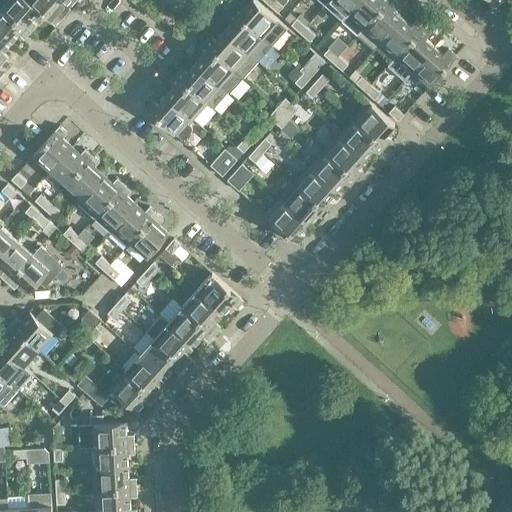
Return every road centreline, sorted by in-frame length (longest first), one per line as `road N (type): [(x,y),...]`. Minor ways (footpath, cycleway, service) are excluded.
road 1 (residential): [(291,293),(65,87),(53,85),(0,138)]
road 2 (residential): [(291,293),(511,45)]
road 3 (residential): [(173,511),(169,435),(291,293)]
